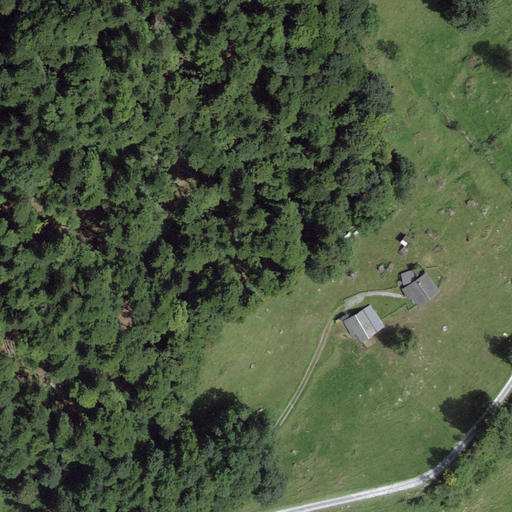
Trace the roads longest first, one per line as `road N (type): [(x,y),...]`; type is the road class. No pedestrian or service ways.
road 1 (track): [(363,297),(339,311),(246,477),(212,511)]
road 2 (track): [(293,511),(429,477),(511,383)]
